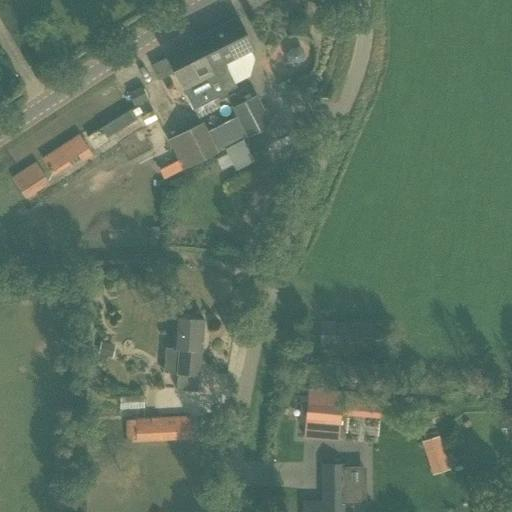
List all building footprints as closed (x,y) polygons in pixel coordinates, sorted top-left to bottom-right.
[(237,20),(197,40),(223,93),(224,93),(236,87),(235,85),(250,78),(254,60),(249,50),(252,48),(238,19),(237,20)] [(223,93),(197,40),(166,55),(191,109),(225,94),(224,93),(223,93)] [(175,90),(171,84),(166,89),(170,94),(175,90)] [(141,86),(128,93),(134,106),(148,99),(141,86)] [(256,96),(238,105),(233,108),(239,119),(248,136),(270,125),(256,96)] [(110,133),(138,118),(135,111),(106,126),(110,133)] [(248,136),(239,119),(207,136),(201,125),(170,141),(184,168),(248,136)] [(67,140),(77,155),(82,162),(92,154),(88,148),(78,133),(67,140)] [(28,198),(52,180),(36,159),(12,176),(28,198)] [(146,227),(146,239),(157,239),(158,227),(146,227)] [(201,351),(203,319),(176,317),(174,349),(165,348),(164,373),(169,374),(176,374),(175,390),(197,392),(200,351),(201,351)] [(380,351),(381,325),(321,322),(319,348),(380,351)] [(98,354),(112,358),(115,345),(101,342),(98,354)] [(306,420),(340,422),(341,406),(307,404),(306,420)] [(191,417),(171,418),(126,420),(127,440),(137,439),(137,440),(192,438),(191,417)] [(450,469),(439,436),(421,441),(432,475),(450,469)] [(345,463),(323,463),(323,465),(323,501),(304,501),(303,511),(344,511),(345,502),(346,502),(356,501),(356,469),(345,470),(345,463)]
